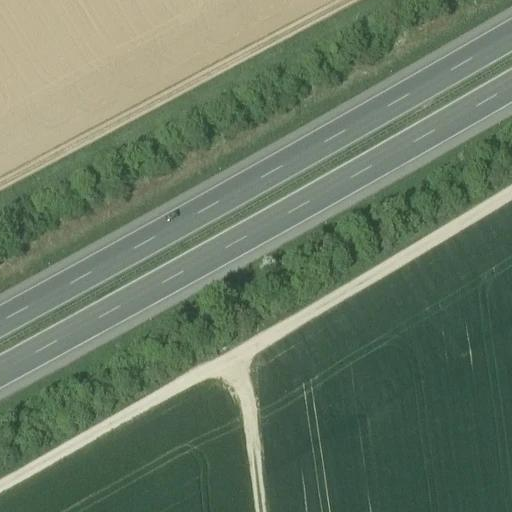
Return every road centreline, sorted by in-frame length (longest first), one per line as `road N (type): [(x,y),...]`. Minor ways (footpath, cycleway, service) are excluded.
road 1 (track): [(511,193),(0,486)]
road 2 (motorway): [(511,31),(0,313)]
road 3 (motorway): [(0,361),(511,79)]
road 4 (track): [(340,0),(0,182)]
road 5 (track): [(258,511),(237,355)]
